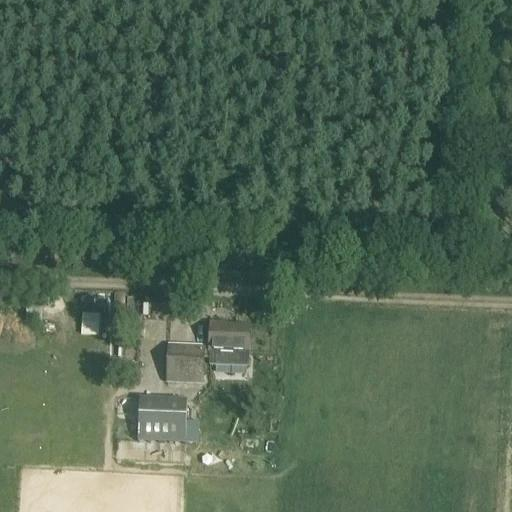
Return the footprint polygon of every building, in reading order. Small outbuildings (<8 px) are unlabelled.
[(124,318),(124,296),(114,296),(114,318),(124,318)] [(28,299),(28,322),(45,322),(45,300),(28,299)] [(142,318),(170,319),(171,300),(143,299),(142,318)] [(210,357),(249,359),(250,327),(211,326),(210,357)] [(167,384),(202,386),(204,348),(168,346),(167,384)] [(79,386),(77,396),(93,399),(95,388),(79,386)] [(140,442),(172,443),(171,462),(184,463),(185,412),(186,402),(143,400),(140,442)]
